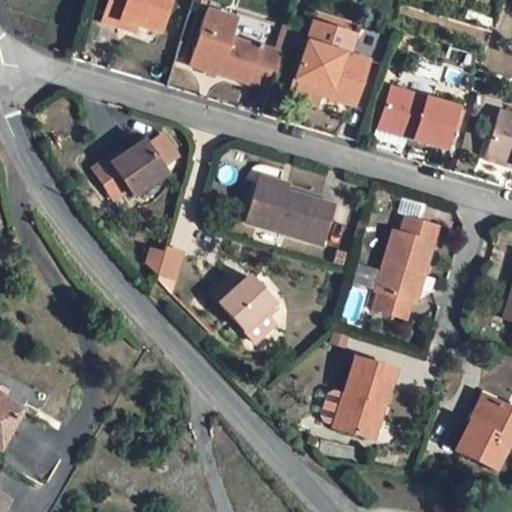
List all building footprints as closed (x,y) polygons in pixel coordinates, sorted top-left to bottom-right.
[(108,0),(103,22),(119,27),(120,21),(137,25),(159,32),(168,0),(108,0)] [(237,21),(206,12),(190,66),(270,90),(288,32),(281,30),(274,54),(231,41),(237,21)] [(357,27),(313,14),(310,24),(354,38),(357,27)] [(137,25),(120,21),(119,27),(135,31),(137,25)] [(310,24),(287,99),(316,108),(320,96),(353,106),(367,63),(348,57),(354,38),(310,24)] [(464,110),(389,89),(380,124),(415,134),(414,140),(430,144),(431,140),(447,144),(451,129),(458,130),(464,110)] [(511,117),(498,113),(486,156),(511,164),(511,117)] [(414,140),(415,134),(380,124),(376,138),(404,146),(406,137),(414,140)] [(447,144),(431,140),(430,144),(452,150),(458,130),(451,129),(447,144)] [(177,157),(162,135),(147,146),(143,141),(124,155),(112,163),(109,159),(94,170),(115,200),(130,190),(135,197),(167,174),(163,168),(177,157)] [(124,155),(121,151),(109,159),(112,163),(124,155)] [(286,192),(288,185),(260,176),(258,183),(286,192)] [(258,183),(257,183),(245,222),(322,245),(333,206),(286,192),(258,183)] [(418,274),(422,276),(436,227),(406,218),(401,234),(394,231),(376,292),(378,292),(373,309),(405,319),(409,302),(418,274)] [(182,253),(165,248),(163,254),(157,275),(158,276),(175,281),(182,253)] [(157,275),(163,254),(151,250),(146,266),(157,275)] [(414,303),(422,276),(418,274),(409,302),(414,303)] [(273,305),(248,277),(238,286),(232,279),(213,297),(244,331),(273,305)] [(344,349),(347,339),(333,334),(330,344),(344,349)] [(394,371),(354,359),(334,427),(368,438),(379,403),(385,404),(394,371)] [(35,418),(49,392),(35,384),(21,410),(35,418)] [(470,423),(474,425),(487,398),(483,396),(470,423)] [(0,448),(21,410),(0,398),(0,448)] [(511,410),(487,398),(474,425),(470,423),(457,452),(495,470),(508,443),(511,444),(511,410)] [(368,438),(375,440),(385,404),(379,403),(368,438)] [(0,511),(2,511),(9,501),(0,496),(0,511)]
